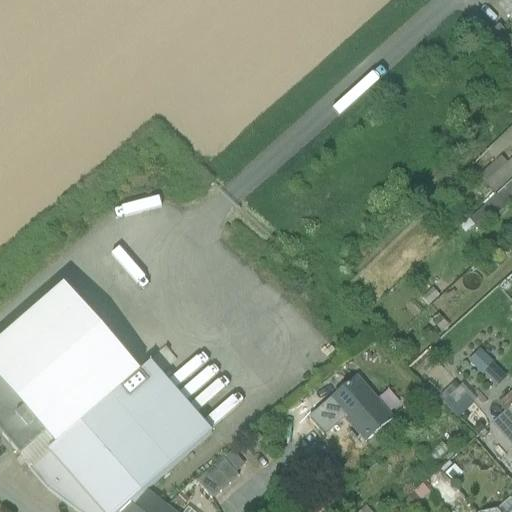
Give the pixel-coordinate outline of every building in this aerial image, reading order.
[(511,0),(509,0),(499,10),(511,23),(511,0)] [(511,56),(511,45),(496,27),(481,41),(502,65),(511,56)] [(511,56),(502,65),(499,67),(511,81),(511,56)] [(497,158),(511,142),(511,128),(489,151),(497,158)] [(511,160),(505,167),(499,161),(478,181),(494,199),(511,182),(511,160)] [(511,182),(494,199),(481,211),(490,221),(511,200),(511,182)] [(64,291),(0,346),(0,437),(30,472),(48,457),(55,451),(56,451),(140,377),(139,377),(64,291)] [(469,362),(498,388),(508,376),(480,350),(469,362)] [(140,377),(56,451),(55,451),(48,457),(96,511),(125,511),(146,495),(211,437),(150,367),(139,377),(140,377)] [(354,378),(326,403),(362,443),(390,418),(354,378)] [(459,382),(441,400),(459,419),(477,401),(459,382)] [(511,414),(509,411),(494,425),(500,431),(511,420),(511,414)] [(511,420),(500,431),(499,432),(511,445),(511,420)] [(164,511),(166,510),(146,495),(125,511),(96,511),(48,457),(30,472),(29,474),(47,493),(71,511),(164,511)] [(224,461),(196,485),(212,503),(239,479),(224,461)] [(423,486),(435,500),(451,487),(438,472),(423,486)] [(435,500),(445,511),(448,511),(462,500),(451,487),(435,500)] [(511,511),(511,503),(510,502),(498,511),(511,511)]
